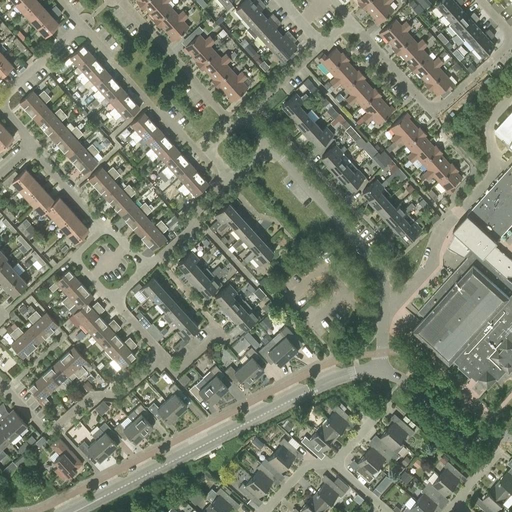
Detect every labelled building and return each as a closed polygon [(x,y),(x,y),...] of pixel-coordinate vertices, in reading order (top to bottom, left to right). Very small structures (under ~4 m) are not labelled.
[(19,0),(15,4),(22,12),(35,0),(19,0)] [(35,0),(22,12),(30,20),(43,7),(38,2),(40,0),(35,0)] [(146,0),(140,6),(143,9),(145,8),(149,13),(163,0),(146,0)] [(169,0),(163,0),(149,13),(154,18),(152,20),(156,24),(172,9),(167,3),(169,0)] [(217,0),(227,10),(231,6),(227,2),(229,0),(217,0)] [(245,0),(235,9),(243,18),(261,1),(260,0),(253,0),(254,0),(252,2),(249,0),(245,0)] [(368,0),(361,7),(364,10),(366,9),(370,14),(385,0),(368,0)] [(391,0),(385,0),(370,14),(377,21),(375,22),(377,25),(394,10),(388,3),(391,0)] [(428,0),(422,6),(425,9),(431,4),(428,0)] [(440,0),(435,5),(443,14),(458,0),(440,0)] [(462,0),(458,0),(443,14),(451,22),(463,11),(459,6),(464,1),(462,0)] [(498,13),(504,8),(497,0),(491,5),(498,13)] [(261,1),(243,18),(251,26),(263,15),(259,10),(261,8),(262,9),(266,6),(261,1)] [(43,7),(30,20),(37,28),(58,9),(55,5),(51,9),(51,11),(49,13),(43,7)] [(62,12),(58,9),(37,28),(44,36),(58,24),(53,18),(55,16),(57,16),(62,12)] [(178,15),(172,9),(156,24),(159,27),(161,26),(165,31),(185,13),(183,10),(178,15)] [(511,23),(511,16),(505,10),(501,14),(511,25),(511,23)] [(448,25),(456,33),(476,15),(473,11),(468,16),(463,11),(451,22),(448,25)] [(188,16),(185,13),(165,31),(170,36),(168,38),(172,42),(189,27),(183,20),(188,16)] [(247,30),(254,38),(277,18),(272,13),(269,16),(270,17),(267,19),(263,15),(251,26),(247,30)] [(463,42),(466,39),(479,28),(474,23),(479,18),(476,15),(456,33),(463,42)] [(254,38),(258,35),(266,43),(278,32),(274,27),(277,25),(277,26),(281,23),(277,18),(254,38)] [(384,36),(389,41),(408,24),(406,21),(401,25),(395,19),(378,34),(382,38),(384,36)] [(392,48),(395,52),(411,37),(406,31),(411,26),(408,24),(389,41),(393,47),(392,48)] [(11,31),(6,26),(3,30),(7,35),(11,31)] [(479,28),(466,39),(473,48),(491,32),(488,28),(483,33),(479,28)] [(223,29),(217,34),(220,38),(226,33),(223,29)] [(278,32),(266,43),(274,51),(292,35),(288,30),(284,33),(285,34),(283,36),(278,32)] [(494,35),(491,32),(473,48),(482,57),(494,45),(489,40),(494,35)] [(445,38),(440,33),(436,35),(441,41),(445,38)] [(187,51),(192,56),(212,38),(210,35),(205,40),(199,34),(182,49),(186,52),(187,51)] [(293,42),(296,40),(292,35),(274,51),(281,60),(278,62),(282,66),(295,54),(292,50),(297,46),(293,42)] [(432,35),(426,40),(429,43),(435,38),(432,35)] [(400,54),(405,59),(425,41),(422,39),(417,43),(411,37),(395,52),(398,56),(400,54)] [(13,41),(17,46),(21,43),(17,38),(13,41)] [(195,63),(198,67),(215,52),(210,46),(215,41),(212,38),(192,56),(197,61),(195,63)] [(427,44),(425,41),(405,59),(409,64),(408,66),(411,70),(427,55),(422,49),(427,44)] [(25,48),(21,43),(17,46),(22,51),(25,48)] [(74,60),(78,65),(91,53),(83,44),(64,61),(67,66),(74,60)] [(318,58),(329,71),(346,56),(342,52),(340,53),(335,48),(326,56),(323,53),(318,58)] [(456,49),(452,52),(459,61),(463,57),(456,49)] [(221,58),(215,52),(198,67),(202,70),(204,69),(208,74),(228,56),(226,53),(221,58)] [(80,79),(99,62),(91,53),(78,65),(83,70),(76,75),(80,79)] [(433,61),(427,55),(411,70),(414,73),(416,72),(421,77),(441,59),(438,56),(433,61)] [(231,59),(228,56),(208,74),(213,79),(211,81),(215,84),(231,70),(226,63),(231,59)] [(329,81),(332,84),(352,66),(347,61),(349,59),(346,56),(329,71),(334,77),(329,81)] [(0,76),(12,65),(5,57),(0,61),(0,76)] [(443,62),(441,59),(421,77),(425,82),(424,84),(427,88),(444,73),(438,66),(443,62)] [(94,83),(107,71),(99,62),(80,79),(83,84),(90,78),(94,83)] [(456,62),(452,66),(456,71),(460,67),(456,62)] [(471,72),(477,68),(473,63),(467,68),(471,72)] [(357,71),(352,66),(332,84),(334,87),(339,82),(345,88),(362,73),(358,70),(357,71)] [(237,76),(231,70),(215,84),(218,88),(220,87),(224,92),(248,71),(245,68),(237,76)] [(250,69),(248,71),(224,92),(229,97),(227,99),(231,103),(247,88),(242,81),(247,77),(252,72),(250,69)] [(90,102),(115,80),(107,71),(94,83),(99,88),(92,93),(93,94),(87,99),(90,102)] [(365,77),(362,73),(345,88),(351,95),(345,99),(348,102),(368,84),(363,79),(365,77)] [(452,82),(444,73),(427,88),(430,91),(432,90),(437,95),(452,82)] [(302,82),(310,92),(315,88),(307,78),(302,82)] [(110,101),(123,89),(115,80),(90,102),(91,103),(94,106),(99,101),(106,96),(110,101)] [(361,106),(378,91),(374,87),(373,89),(368,84),(348,102),(343,106),(346,109),(356,100),(361,106)] [(112,115),(131,98),(123,89),(110,101),(115,106),(108,111),(108,112),(112,115)] [(19,102),(27,111),(47,94),(43,90),(37,95),(32,90),(19,102)] [(381,95),(378,91),(361,106),(367,112),(362,117),(364,120),(384,102),(379,96),(381,95)] [(296,93),(281,106),(288,114),(303,101),(308,96),(305,93),(300,97),(296,93)] [(47,94),(27,111),(35,120),(49,108),(44,104),(51,98),(47,94)] [(344,98),(340,94),(336,98),(339,103),(344,98)] [(139,107),(131,98),(112,115),(115,119),(121,114),(126,119),(139,107)] [(289,118),(294,124),(306,113),(299,105),(303,101),(288,114),(291,116),(289,118)] [(389,107),(384,102),(364,120),(367,122),(372,118),(377,124),(394,109),(390,105),(389,107)] [(334,118),(338,114),(331,107),(327,111),(334,118)] [(49,108),(35,120),(44,129),(63,112),(59,108),(53,113),(49,108)] [(498,241),(494,237),(511,217),(511,111),(495,130),(511,145),(511,164),(465,217),(453,230),(456,232),(448,247),(464,256),(465,255),(467,257),(418,312),(425,318),(413,330),(450,363),(453,360),(454,361),(455,362),(459,366),(457,367),(470,379),(472,377),(474,379),(476,381),(478,380),(488,389),(494,382),(497,379),(498,380),(506,371),(509,374),(511,370),(511,282),(507,278),(508,276),(511,275),(511,259),(505,253),(500,250),(495,245),(497,243),(498,241)] [(63,112),(44,129),(51,138),(65,126),(60,121),(67,116),(63,112)] [(132,138),(151,121),(143,112),(130,124),(134,129),(125,137),(129,142),(129,141),(132,138)] [(302,132),(314,122),(306,113),(294,124),(300,130),(301,128),(304,130),(302,132)] [(390,139),(393,141),(413,123),(408,118),(410,116),(406,113),(390,128),(395,134),(390,139)] [(333,126),(338,121),(341,124),(346,121),(340,114),(330,123),(333,126)] [(147,142),(160,130),(151,121),(132,138),(129,141),(133,145),(142,137),(147,142)] [(309,137),(312,139),(326,126),(322,130),(314,122),(302,132),(307,138),(309,137)] [(400,140),(406,146),(423,131),(419,127),(418,129),(413,123),(393,141),(395,144),(400,140)] [(355,141),(360,136),(349,124),(345,128),(346,129),(345,130),(355,141)] [(65,126),(51,138),(60,147),(79,129),(76,125),(69,131),(65,126)] [(319,147),(333,134),(326,126),(312,139),(319,147)] [(5,129),(0,133),(0,148),(6,143),(13,137),(5,129)] [(79,129),(60,147),(68,156),(81,144),(76,139),(83,133),(79,129)] [(148,156),(168,139),(160,130),(147,142),(151,146),(145,152),(148,156)] [(426,134),(423,131),(406,146),(411,152),(406,156),(409,159),(429,141),(424,136),(426,134)] [(366,143),(360,136),(355,141),(360,148),(361,147),(363,149),(370,143),(368,141),(366,143)] [(163,160),(176,148),(168,139),(148,156),(152,160),(158,155),(163,160)] [(434,146),(429,141),(409,159),(411,162),(416,157),(422,164),(439,148),(435,145),(434,146)] [(76,165),(95,147),(92,143),(85,149),(81,144),(68,156),(76,165)] [(373,147),(370,143),(363,149),(371,158),(378,152),(376,150),(373,147)] [(335,144),(321,157),(328,165),(343,152),(346,149),(344,146),(340,150),(335,144)] [(92,157),(99,151),(95,147),(76,165),(84,174),(97,162),(92,157)] [(164,174),(184,157),(176,148),(163,160),(167,164),(157,174),(161,178),(164,174)] [(442,152),(439,148),(422,164),(428,170),(422,174),(425,177),(445,159),(440,154),(442,152)] [(339,156),(343,152),(328,165),(331,168),(329,169),(334,175),(346,164),(339,156)] [(377,153),(371,158),(374,161),(380,156),(377,153)] [(179,178),(192,166),(184,157),(164,174),(168,178),(174,173),(179,178)] [(390,159),(385,163),(391,172),(397,168),(390,159)] [(450,164),(445,159),(425,177),(427,180),(433,175),(438,181),(455,166),(451,163),(450,164)] [(341,179),(344,182),(358,169),(350,161),(346,164),(334,175),(339,181),(341,179)] [(101,167),(88,178),(96,188),(116,170),(112,166),(106,172),(101,167)] [(180,192),(200,175),(192,166),(179,178),(183,182),(177,188),(180,192)] [(458,170),(455,166),(438,181),(449,193),(454,188),(452,186),(461,177),(456,172),(458,170)] [(386,179),(380,184),(376,179),(362,192),(369,200),(383,187),(396,175),(401,171),(398,168),(386,179)] [(6,187),(12,182),(19,190),(33,177),(25,169),(18,175),(15,171),(2,182),(6,187)] [(351,190),(365,177),(358,169),(344,182),(351,190)] [(116,170),(96,188),(104,197),(117,185),(113,180),(119,174),(116,170)] [(401,171),(396,175),(401,181),(406,176),(401,171)] [(208,184),(200,175),(180,192),(184,196),(190,191),(195,196),(208,184)] [(33,177),(19,190),(26,198),(40,185),(33,177)] [(117,185),(104,197),(112,205),(132,188),(128,184),(122,190),(117,185)] [(40,185),(26,198),(33,206),(47,193),(40,185)] [(383,187),(369,200),(371,202),(370,204),(375,210),(387,199),(379,191),(383,187)] [(132,188),(112,205),(120,214),(134,202),(129,198),(136,192),(132,188)] [(45,210),(54,201),(47,193),(33,206),(41,214),(45,210)] [(54,201),(45,210),(52,218),(66,205),(59,197),(54,201)] [(423,208),(428,204),(423,198),(418,202),(423,208)] [(383,218),(395,207),(387,199),(375,210),(377,208),(379,211),(377,212),(383,218)] [(134,202),(120,214),(128,223),(148,206),(144,202),(138,207),(134,202)] [(399,204),(395,207),(383,218),(388,224),(390,223),(392,225),(390,227),(407,212),(414,206),(411,202),(404,209),(399,204)] [(217,219),(221,224),(235,210),(228,203),(214,215),(217,219)] [(60,226),(73,213),(66,205),(52,218),(60,226)] [(148,206),(128,223),(136,232),(150,220),(145,215),(152,210),(148,206)] [(11,212),(6,207),(2,211),(7,216),(11,212)] [(220,231),(229,223),(233,228),(245,217),(240,211),(238,213),(235,210),(221,224),(217,228),(220,231)] [(11,212),(7,216),(11,220),(15,217),(11,212)] [(400,234),(414,221),(407,212),(390,227),(396,233),(397,231),(400,234)] [(67,234),(81,221),(73,213),(60,226),(67,234)] [(430,218),(434,222),(440,217),(436,213),(430,218)] [(169,219),(173,223),(178,219),(174,215),(169,219)] [(400,234),(398,235),(402,239),(401,240),(404,244),(421,229),(417,224),(423,219),(420,216),(414,221),(400,234)] [(245,217),(233,228),(241,237),(251,228),(249,225),(250,223),(245,217)] [(2,221),(7,227),(11,224),(5,218),(2,221)] [(150,220),(136,232),(145,241),(164,223),(160,219),(154,225),(150,220)] [(221,224),(217,219),(209,227),(213,232),(217,228),(221,224)] [(77,248),(86,240),(82,235),(88,229),(81,221),(67,234),(74,242),(73,244),(77,248)] [(17,227),(21,231),(25,228),(21,223),(17,227)] [(168,227),(164,223),(145,241),(153,250),(166,238),(161,233),(168,227)] [(17,231),(11,224),(7,227),(13,234),(17,231)] [(26,228),(25,228),(21,231),(29,240),(37,233),(30,225),(26,228)] [(239,244),(243,240),(248,245),(260,234),(255,229),(253,230),(251,228),(241,237),(232,245),(235,249),(240,244),(239,244)] [(16,237),(22,243),(25,240),(20,234),(16,237)] [(247,262),(252,257),(266,245),(264,242),(266,240),(260,234),(248,245),(253,251),(250,254),(249,253),(244,258),(247,262)] [(204,246),(208,241),(203,237),(199,243),(204,246)] [(31,243),(36,248),(39,244),(35,239),(31,243)] [(31,247),(25,240),(22,243),(28,250),(31,247)] [(44,249),(39,244),(36,248),(40,253),(44,249)] [(273,252),(266,245),(252,257),(259,265),(273,252)] [(31,253),(37,259),(40,256),(34,250),(31,253)] [(177,264),(184,272),(198,259),(191,251),(177,264)] [(45,263),(40,256),(37,259),(42,265),(45,263)] [(0,277),(12,267),(5,259),(7,257),(0,263),(0,277)] [(52,258),(48,261),(53,266),(57,263),(52,258)] [(33,262),(30,259),(24,264),(27,268),(33,262)] [(185,276),(190,282),(202,271),(195,263),(199,259),(198,259),(184,272),(187,274),(185,276)] [(288,273),(297,265),(292,259),(283,268),(288,273)] [(197,286),(200,289),(224,266),(221,269),(219,266),(211,272),(206,267),(202,271),(190,282),(195,288),(197,286)] [(228,271),(224,266),(200,289),(207,297),(221,284),(216,279),(221,275),(222,276),(228,271)] [(4,289),(19,275),(12,267),(0,277),(0,280),(2,283),(0,285),(4,289)] [(59,285),(63,290),(76,278),(68,269),(49,287),(52,291),(59,285)] [(27,283),(19,275),(4,289),(7,293),(9,291),(13,295),(27,283)] [(135,293),(139,290),(145,297),(160,285),(153,277),(142,287),(139,283),(131,290),(135,293)] [(65,305),(84,287),(76,278),(63,290),(68,295),(61,301),(65,305)] [(215,297),(222,305),(236,292),(229,284),(215,297)] [(249,284),(246,288),(251,294),(255,290),(249,284)] [(150,294),(157,302),(169,292),(164,286),(162,287),(160,285),(145,297),(146,298),(150,294)] [(65,305),(69,309),(75,304),(79,308),(93,296),(84,287),(65,305)] [(169,292),(157,302),(165,311),(175,302),(173,299),(175,297),(169,292)] [(236,292),(222,305),(224,307),(223,309),(228,315),(240,304),(244,301),(236,292)] [(265,295),(263,292),(257,297),(260,300),(265,295)] [(79,308),(73,314),(81,323),(101,305),(97,301),(91,307),(86,302),(93,296),(79,308)] [(235,319),(237,322),(252,309),(244,301),(240,304),(228,315),(233,321),(235,319)] [(270,310),(275,306),(270,301),(266,305),(270,310)] [(169,323),(173,320),(185,309),(179,303),(178,304),(175,302),(165,311),(161,315),(169,323)] [(18,310),(23,314),(28,310),(24,305),(18,310)] [(101,305),(81,323),(89,332),(102,320),(98,315),(104,309),(101,305)] [(176,331),(176,332),(191,319),(188,316),(190,314),(185,309),(173,320),(180,328),(176,331)] [(259,317),(252,309),(237,322),(245,329),(259,317)] [(35,310),(31,314),(49,333),(58,325),(46,312),(41,316),(35,310)] [(14,313),(3,324),(6,327),(13,321),(21,329),(26,325),(14,313)] [(28,328),(40,341),(49,333),(31,314),(27,317),(33,324),(28,328)] [(151,324),(143,315),(139,319),(138,320),(146,329),(151,324)] [(263,329),(271,322),(265,317),(258,323),(263,329)] [(102,320),(89,332),(97,340),(117,323),(113,319),(107,325),(102,320)] [(177,352),(189,341),(186,337),(198,327),(191,319),(176,332),(183,339),(173,347),(177,352)] [(117,323),(97,340),(105,349),(118,337),(114,333),(120,327),(117,323)] [(146,329),(153,337),(160,331),(152,323),(146,329)] [(14,330),(9,325),(5,329),(15,340),(10,344),(11,345),(22,358),(31,349),(14,330)] [(14,330),(31,349),(40,341),(28,328),(23,332),(18,326),(14,330)] [(284,337),(276,344),(288,357),(297,349),(289,340),(293,336),(285,326),(279,332),(284,337)] [(81,330),(75,335),(79,340),(85,334),(81,330)] [(164,336),(160,331),(153,337),(158,342),(164,336)] [(118,337),(105,349),(113,358),(133,341),(129,337),(123,342),(118,337)] [(253,339),(249,342),(255,349),(259,346),(253,339)] [(279,365),(288,357),(276,344),(271,339),(258,350),(270,364),(275,360),(279,365)] [(136,345),(133,341),(113,358),(121,367),(135,355),(130,350),(136,345)] [(74,346),(64,355),(82,374),(86,370),(80,364),(85,359),(74,346)] [(245,352),(250,357),(242,364),(255,378),(263,369),(255,360),(259,356),(251,347),(245,352)] [(82,374),(64,355),(55,363),(67,376),(72,371),(78,378),(82,374)] [(67,376),(55,363),(47,371),(64,390),(68,387),(62,380),(67,376)] [(237,376),(246,386),(255,378),(242,364),(235,371),(230,366),(224,371),(233,380),(237,376)] [(202,378),(207,382),(219,396),(228,388),(227,387),(232,383),(215,365),(209,370),(210,371),(202,378)] [(64,390),(47,371),(38,379),(50,392),(54,387),(60,394),(64,390)] [(95,378),(90,373),(86,377),(91,382),(95,378)] [(153,374),(149,378),(152,382),(157,378),(153,374)] [(195,384),(189,389),(197,399),(202,394),(210,404),(219,396),(207,382),(202,378),(195,384)] [(45,396),(50,392),(38,379),(29,387),(46,407),(50,403),(45,396)] [(88,391),(93,386),(88,381),(83,386),(88,391)] [(168,389),(173,394),(166,401),(178,414),(187,406),(178,397),(183,392),(174,383),(168,389)] [(106,405),(103,401),(95,408),(101,415),(103,413),(101,410),(106,405)] [(160,413),(169,422),(178,414),(166,401),(158,407),(153,402),(147,407),(156,417),(160,413)] [(149,413),(140,404),(127,416),(132,421),(144,434),(153,426),(144,417),(149,413)] [(334,411),(326,421),(339,432),(348,423),(344,420),(348,415),(336,404),(331,409),(334,411)] [(6,410),(1,414),(18,433),(26,425),(15,412),(10,417),(8,414),(9,414),(6,410)] [(0,425),(0,429),(9,440),(18,433),(1,414),(0,415),(0,421),(1,421),(3,424),(0,425)] [(288,421),(288,420),(287,419),(282,422),(280,424),(283,426),(288,431),(293,425),(288,421)] [(394,422),(387,430),(403,444),(414,431),(401,420),(397,424),(394,422)] [(126,433),(135,442),(144,434),(132,421),(124,428),(119,422),(113,428),(122,437),(126,433)] [(316,432),(329,443),(339,432),(326,421),(316,432)] [(91,434),(96,439),(108,453),(117,445),(117,444),(123,439),(114,430),(113,431),(104,422),(99,427),(99,428),(91,434)] [(0,447),(1,448),(9,440),(0,429),(0,447)] [(379,438),(383,441),(379,445),(391,456),(395,460),(399,455),(396,453),(404,445),(403,444),(387,430),(379,438)] [(322,452),(329,443),(316,432),(309,439),(305,436),(300,441),(313,452),(317,447),(322,452)] [(27,440),(30,444),(36,440),(32,435),(27,440)] [(75,471),(73,468),(80,461),(59,437),(50,445),(59,456),(53,461),(58,466),(54,470),(62,480),(67,476),(68,477),(75,471)] [(260,441),(255,437),(251,441),(256,445),(260,441)] [(281,445),(274,452),(287,464),(295,456),(292,453),(296,449),(288,441),(283,437),(279,442),(281,445)] [(292,437),(288,441),(296,449),(300,444),(292,437)] [(91,451),(99,461),(108,453),(96,439),(88,446),(84,441),(78,446),(86,455),(91,451)] [(384,459),(387,461),(391,456),(379,445),(375,449),(372,447),(364,455),(377,467),(384,459)] [(265,458),(260,463),(273,474),(277,470),(280,472),(287,464),(274,452),(267,460),(265,458)] [(373,477),(370,474),(377,467),(364,455),(357,463),(360,466),(356,470),(369,482),(373,477)] [(448,459),(444,455),(439,460),(444,464),(448,459)] [(401,462),(405,466),(410,460),(406,456),(401,462)] [(443,466),(445,468),(439,476),(452,487),(459,479),(456,477),(460,472),(447,461),(443,466)] [(269,478),(273,474),(260,463),(256,467),(259,470),(252,477),(265,489),(272,481),(269,478)] [(511,469),(509,472),(508,471),(500,479),(511,489),(511,469)] [(202,475),(207,480),(212,476),(206,471),(202,475)] [(409,475),(404,471),(399,477),(404,481),(409,475)] [(218,476),(223,481),(227,476),(223,472),(218,476)] [(431,484),(429,481),(427,484),(424,481),(422,483),(425,485),(424,486),(437,497),(441,493),(444,496),(452,487),(439,476),(431,484)] [(258,497),(265,489),(252,477),(245,485),(242,483),(238,488),(251,499),(255,495),(258,497)] [(325,482),(317,491),(331,502),(338,494),(340,497),(345,492),(332,481),(328,485),(325,482)] [(489,492),(502,504),(511,492),(499,481),(489,492)] [(375,488),(380,493),(385,488),(379,483),(375,488)] [(429,511),(436,504),(433,502),(437,497),(424,486),(420,491),(423,493),(416,501),(428,511),(429,511)] [(218,494),(211,502),(222,511),(225,511),(232,506),(229,503),(233,498),(220,487),(215,492),(218,494)] [(321,511),(331,502),(317,491),(306,503),(316,511),(321,511)] [(496,511),(495,511),(502,504),(489,492),(482,500),(485,503),(481,507),(486,511),(496,511)] [(428,511),(416,501),(409,509),(406,506),(402,511),(428,511)] [(202,511),(222,511),(211,502),(202,511)] [(299,511),(316,511),(306,503),(299,511)]
